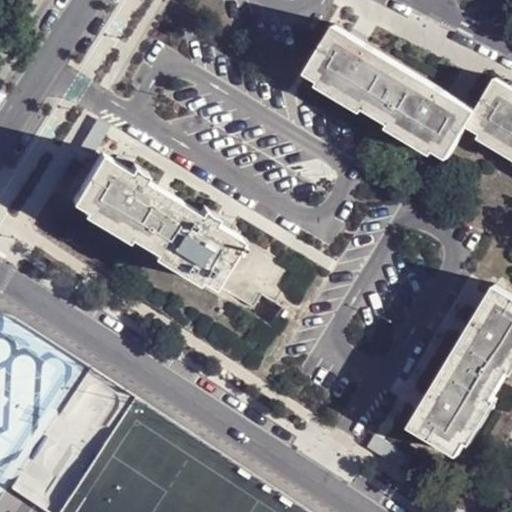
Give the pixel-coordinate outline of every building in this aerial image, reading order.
[(339,26),(310,74),(324,82),(368,109),(393,124),(438,151),(452,159),(471,127),(480,111),(339,26)] [(480,111),(471,127),(484,135),(511,151),(511,87),(499,80),(480,111)] [(366,112),(368,109),(324,82),(322,86),(366,112)] [(435,155),(438,151),(393,124),(391,129),(435,155)] [(511,157),(511,151),(484,135),(482,139),(511,157)] [(103,153),(76,201),(89,208),(132,234),(160,251),(204,278),(216,286),(227,269),(235,256),(245,239),(217,223),(203,214),(145,179),(132,170),(103,153)] [(136,164),(132,170),(145,179),(149,172),(136,164)] [(207,207),(203,214),(217,223),(220,215),(207,207)] [(130,240),(132,234),(89,208),(87,213),(130,240)] [(201,282),(204,278),(160,251),(157,256),(201,282)] [(243,261),(235,256),(227,269),(236,273),(243,261)] [(414,428),(462,456),(470,442),(497,398),(511,372),(511,293),(499,286),(414,428)] [(0,396),(141,394),(0,308),(0,396)] [(500,401),(497,398),(470,442),(473,445),(500,401)]
